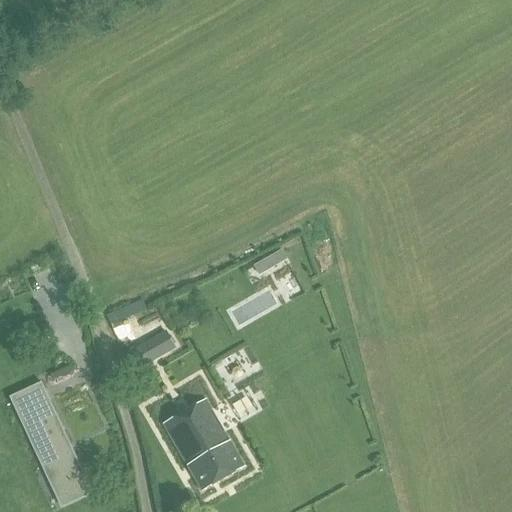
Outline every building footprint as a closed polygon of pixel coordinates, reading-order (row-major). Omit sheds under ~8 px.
[(281,250),(253,266),(259,276),(286,260),(281,250)] [(175,318),(198,319),(198,306),(176,305),(175,318)] [(193,333),(181,338),(190,360),(201,356),(193,333)] [(52,511),(70,504),(20,400),(0,409),(0,432),(37,511),(52,511)] [(163,425),(201,491),(243,467),(204,401),(163,425)]
